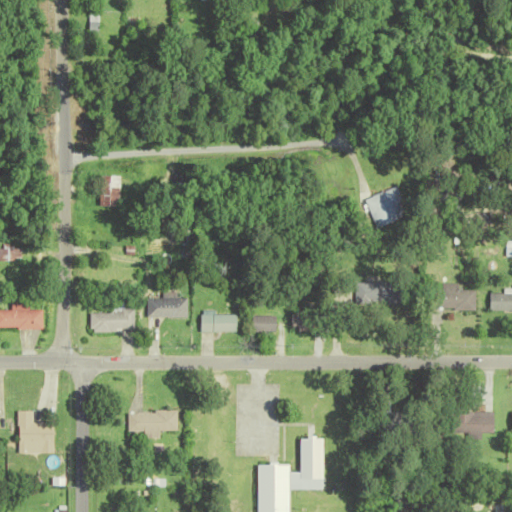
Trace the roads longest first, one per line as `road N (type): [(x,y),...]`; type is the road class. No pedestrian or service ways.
road 1 (residential): [(0,364),(511,365)]
road 2 (residential): [(61,161),(311,146)]
road 3 (residential): [(59,364),(61,161)]
road 4 (residential): [(61,161),(56,0)]
road 5 (residential): [(80,511),(82,365)]
